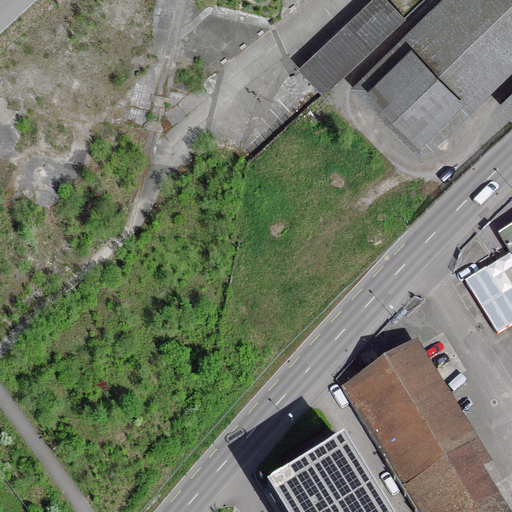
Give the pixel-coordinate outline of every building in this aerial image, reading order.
[(402,19),(383,0),(374,0),(299,71),(321,95),(402,19)] [(511,65),(511,0),(452,0),(366,84),(419,138),(420,137),(429,146),(511,65)] [(511,98),(500,110),(511,121),(511,98)] [(511,226),(497,236),(511,259),(511,226)] [(502,511),(406,353),(340,393),(355,417),(383,463),(413,511),(502,511)] [(380,511),(337,442),(265,486),(281,511),(380,511)]
